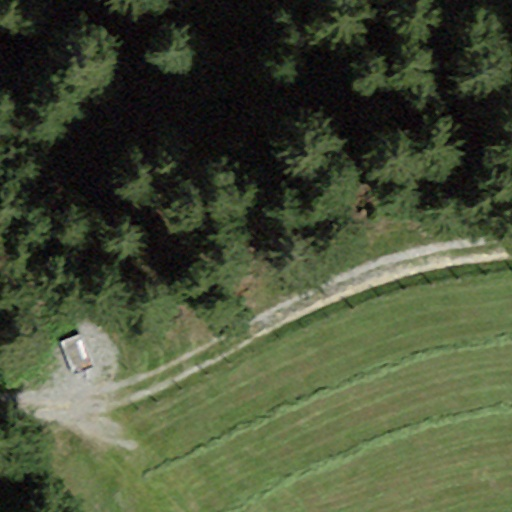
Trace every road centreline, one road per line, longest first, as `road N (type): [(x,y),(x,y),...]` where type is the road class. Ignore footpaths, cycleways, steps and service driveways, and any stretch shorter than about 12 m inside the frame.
road 1 (track): [(0,402),(87,399),(162,372),(395,258),(511,249)]
road 2 (track): [(87,399),(171,511)]
